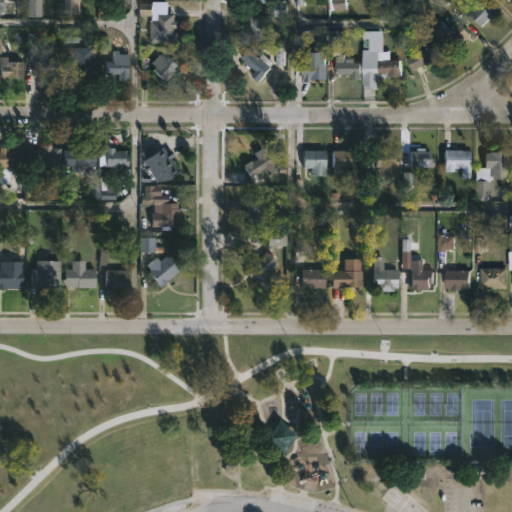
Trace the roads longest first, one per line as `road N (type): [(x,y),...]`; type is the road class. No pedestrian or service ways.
road 1 (residential): [(511,49),(471,86),(462,116),(0,116)]
road 2 (residential): [(213,0),(213,328)]
road 3 (residential): [(511,328),(213,328)]
road 4 (residential): [(213,328),(0,327)]
